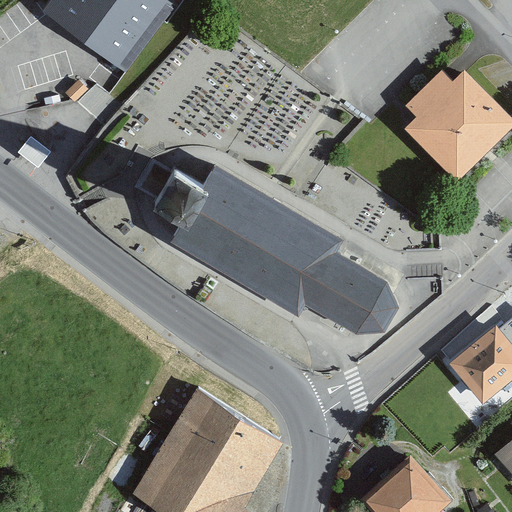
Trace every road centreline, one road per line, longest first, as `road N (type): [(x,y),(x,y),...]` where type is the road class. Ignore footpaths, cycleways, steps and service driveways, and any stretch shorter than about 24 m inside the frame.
road 1 (secondary): [(305,417),(277,382),(0,177)]
road 2 (tertiary): [(511,248),(357,392),(305,417)]
